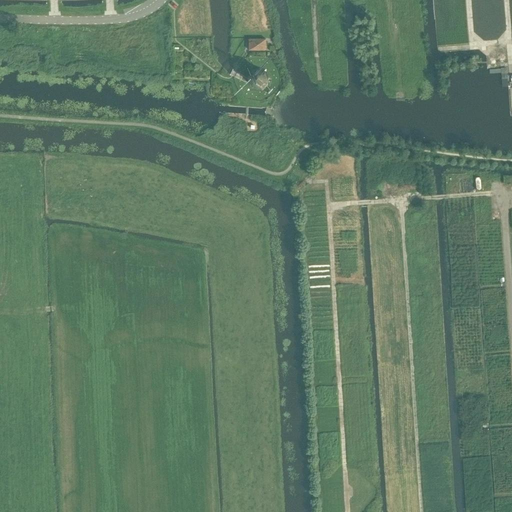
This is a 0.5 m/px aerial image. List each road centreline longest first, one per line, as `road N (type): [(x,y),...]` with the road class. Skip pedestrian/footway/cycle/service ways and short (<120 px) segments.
road 1 (track): [(347,511),(328,205),(400,200)]
road 2 (track): [(420,511),(400,200)]
road 3 (track): [(511,300),(504,192),(400,200)]
road 4 (unclassified): [(0,19),(130,18),(161,0)]
